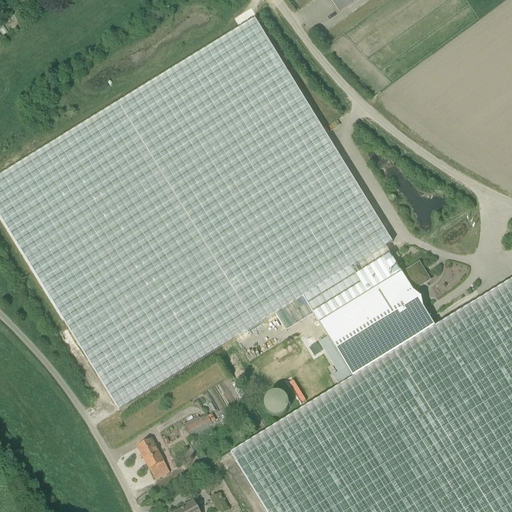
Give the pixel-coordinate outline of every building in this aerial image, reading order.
[(329,0),(339,14),(358,0),(329,0)] [(511,511),(511,280),(435,328),(412,290),(413,289),(414,290),(429,281),(418,263),(401,274),(385,247),(392,243),(255,21),(0,177),(0,218),(119,412),(303,298),(319,325),(352,379),(230,454),(265,511),(511,511)] [(300,404),(306,401),(293,378),(287,381),(300,404)] [(278,419),(286,399),(266,391),(259,411),(278,419)] [(198,416),(184,425),(192,437),(213,425),(206,415),(199,419),(198,416)] [(155,481),(169,473),(152,440),(137,448),(155,481)] [(202,476),(206,483),(216,478),(211,470),(202,476)] [(218,493),(209,499),(216,511),(218,511),(220,511),(219,511),(224,511),(228,510),(218,493)] [(188,504),(189,506),(177,511),(199,511),(194,501),(188,504)]
